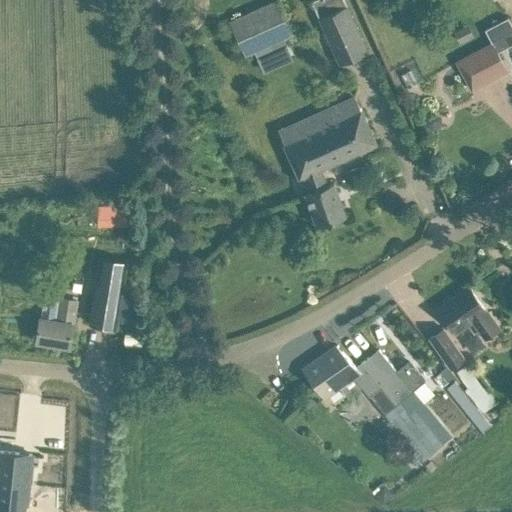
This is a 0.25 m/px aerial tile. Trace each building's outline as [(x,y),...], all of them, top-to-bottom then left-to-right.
[(276,0),(275,0),(230,20),(246,55),(255,51),(265,71),(294,58),(284,37),(292,34),(276,0)] [(368,51),(344,0),(312,0),(341,63),(368,51)] [(498,51),(511,43),(511,23),(508,16),(485,29),(492,42),(457,61),(472,89),(508,70),(498,51)] [(326,185),(320,167),(376,142),(355,96),(279,130),(300,176),(306,174),(312,190),(306,192),(318,225),(346,215),(334,182),(326,185)] [(426,115),(426,123),(433,129),(441,125),(441,117),(435,111),(434,111),(426,115)] [(98,202),(98,224),(121,224),(121,202),(98,202)] [(100,258),(90,322),(117,326),(118,321),(122,297),(124,281),(127,261),(100,258)] [(469,285),(438,307),(456,331),(473,320),(485,337),(500,327),(469,285)] [(70,346),(76,312),(79,296),(61,293),(57,319),(41,316),(37,341),(70,346)] [(122,297),(118,321),(135,323),(138,299),(122,297)] [(465,358),(443,327),(430,337),(451,367),(465,358)] [(337,345),(304,368),(308,374),(324,395),(339,384),(352,374),(361,386),(369,396),(370,395),(385,413),(394,405),(432,452),(453,435),(415,388),(425,380),(408,360),(397,369),(379,348),(357,366),(352,360),(337,345)] [(457,371),(468,387),(465,389),(483,411),(496,402),(490,392),(488,393),(467,364),(457,371)] [(445,367),(433,376),(443,389),(447,387),(482,431),(491,424),(455,380),(455,379),(445,367)] [(0,511),(24,511),(25,504),(27,504),(32,453),(0,449),(0,511)]
